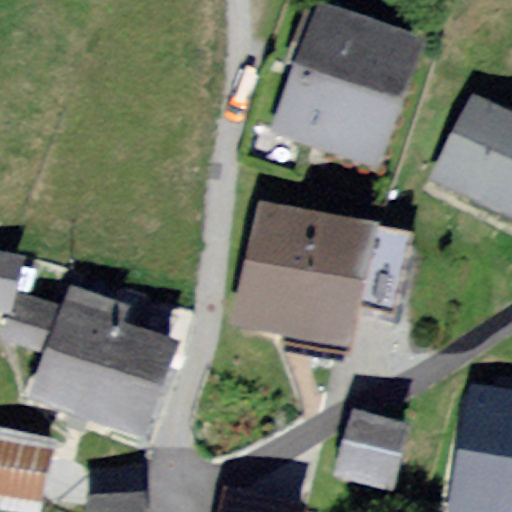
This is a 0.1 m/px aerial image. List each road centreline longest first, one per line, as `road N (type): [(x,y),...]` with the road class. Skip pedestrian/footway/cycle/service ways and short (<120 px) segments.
road 1 (residential): [(196,500),(251,57),(246,0)]
road 2 (residential): [(196,500),(511,325)]
road 3 (track): [(83,511),(92,490),(196,500)]
